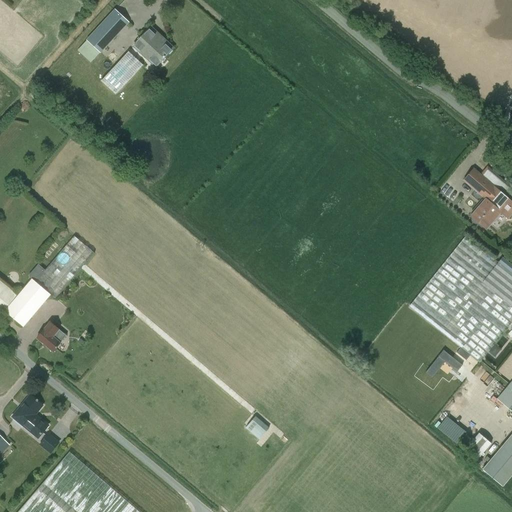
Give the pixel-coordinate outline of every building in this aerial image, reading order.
[(100,54),(129,23),(114,9),(86,40),(81,46),(88,54),(94,48),(100,54)] [(151,27),(133,47),(155,68),(174,48),(151,27)] [(113,104),(146,66),(128,51),(95,89),(113,104)] [(511,213),(511,201),(473,169),(463,181),(486,199),(471,216),(486,229),(500,212),(508,218),(511,213)] [(23,327),(50,295),(103,341),(73,377),(148,442),(195,482),(256,409),(244,399),(302,331),(143,196),(94,253),(74,237),(35,282),(32,279),(17,296),(0,281),(0,316),(4,311),(23,327)] [(511,264),(502,257),(498,262),(498,263),(465,236),(409,307),(479,363),(511,322),(511,264)] [(53,352),(66,336),(50,322),(36,338),(53,352)] [(456,353),(466,361),(470,356),(460,348),(456,353)] [(458,370),(462,365),(443,350),(425,373),(432,378),(445,362),(452,368),(454,367),(458,370)] [(511,382),(497,400),(511,412),(511,382)] [(35,415),(42,406),(30,395),(12,417),(38,438),(48,425),(35,415)] [(248,427),(262,440),(272,429),(258,417),(248,427)] [(447,418),(438,429),(459,446),(468,435),(447,418)] [(39,445),(50,454),(60,443),(48,433),(39,445)] [(463,452),(475,462),(491,443),(479,433),(463,452)] [(511,433),(482,468),(503,486),(511,475),(511,433)] [(0,435),(0,452),(9,444),(0,435)] [(139,511),(70,452),(17,511),(139,511)]
